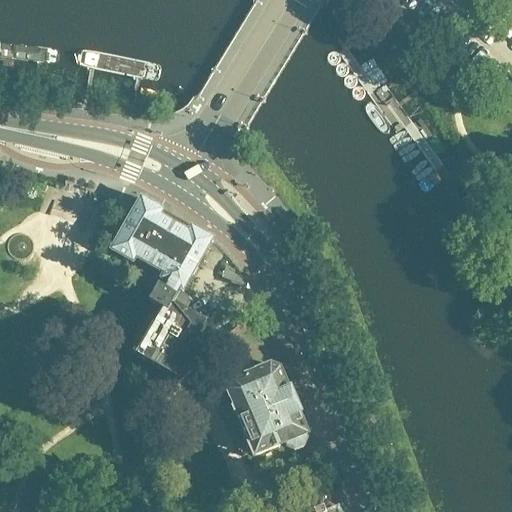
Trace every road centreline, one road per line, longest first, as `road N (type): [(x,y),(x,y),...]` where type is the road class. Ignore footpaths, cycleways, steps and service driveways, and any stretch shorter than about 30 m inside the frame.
road 1 (secondary): [(371,511),(284,289),(234,224),(179,178)]
road 2 (residential): [(179,178),(288,0)]
road 3 (secondary): [(179,178),(109,149),(0,127)]
